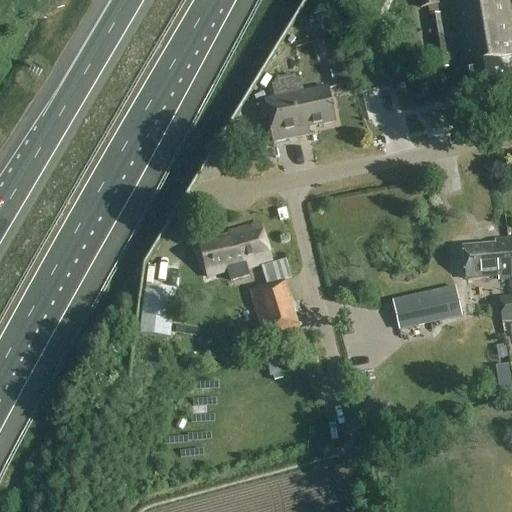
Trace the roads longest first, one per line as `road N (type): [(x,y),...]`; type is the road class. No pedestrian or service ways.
road 1 (motorway): [(0,368),(210,0)]
road 2 (residential): [(289,182),(357,448)]
road 3 (motorway): [(127,0),(0,218)]
road 4 (residential): [(289,182),(511,136)]
